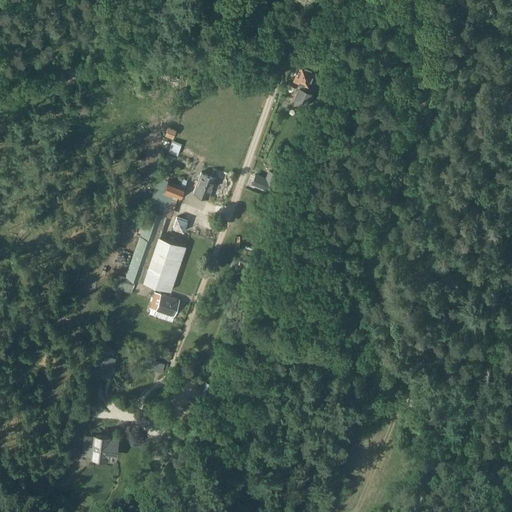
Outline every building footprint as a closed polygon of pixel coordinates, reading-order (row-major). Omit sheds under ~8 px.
[(301,66),(295,80),(307,86),(314,72),(301,66)] [(172,138),(174,131),(167,129),(165,136),(172,138)] [(183,144),(173,140),(169,152),(179,155),(183,144)] [(201,172),(193,192),(208,198),(215,178),(201,172)] [(256,176),(253,184),(271,191),(277,175),(269,172),(266,180),(256,176)] [(171,290),(180,264),(186,245),(159,236),(172,198),(180,201),(187,180),(183,179),(182,180),(167,174),(165,178),(161,177),(161,176),(154,173),(150,185),(155,187),(148,209),(149,209),(126,276),(143,282),(171,290)] [(177,216),(174,226),(184,230),(188,219),(177,216)] [(134,289),(136,280),(126,277),(123,285),(134,289)] [(175,315),(180,299),(156,291),(151,308),(175,315)] [(108,381),(116,358),(103,353),(94,376),(108,381)] [(162,373),(165,364),(145,356),(142,365),(162,373)] [(82,449),(92,450),(91,455),(103,456),(104,454),(113,455),(115,439),(106,438),(106,436),(94,434),(94,437),(84,435),(82,449)]
